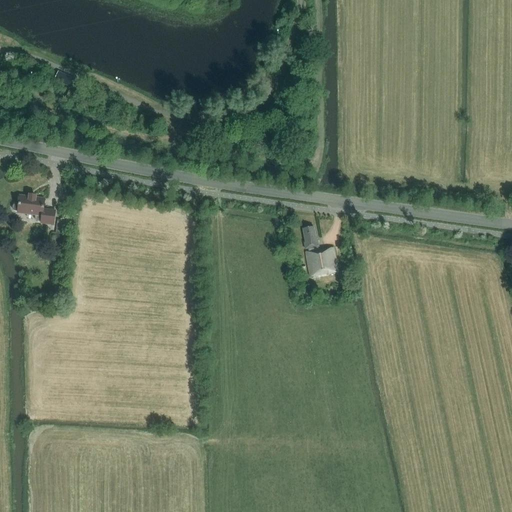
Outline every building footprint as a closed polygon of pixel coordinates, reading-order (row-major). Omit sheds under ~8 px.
[(72,88),(76,79),(58,72),(54,81),(69,87),(72,88)] [(73,103),(76,95),(74,93),(68,91),(64,99),(73,103)] [(16,213),(35,216),(35,220),(36,221),(40,222),(39,224),(52,226),(54,211),(42,210),(43,199),(35,198),(35,196),(28,195),(28,197),(19,196),(18,204),(16,203),(13,204),(12,205),(11,207),(11,209),(12,210),(14,211),(16,211),(16,213)] [(69,221),(57,220),(55,235),(67,236),(69,221)] [(305,252),(310,277),(327,274),(327,275),(338,273),(333,248),(324,250),(323,249),(318,250),(317,247),(318,247),(317,238),(315,238),(313,227),(302,229),(305,243),(304,243),(305,249),(308,249),(308,252),(305,252)]
